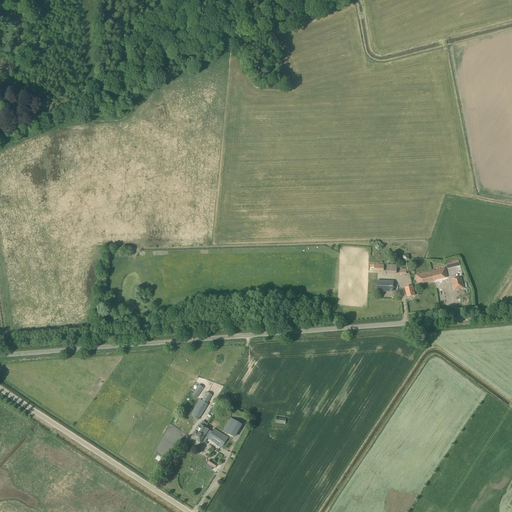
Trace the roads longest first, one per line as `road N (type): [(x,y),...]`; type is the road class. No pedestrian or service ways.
road 1 (unclassified): [(0,356),(511,315)]
road 2 (track): [(196,0),(179,49),(113,108),(0,117)]
road 3 (unclassified): [(188,511),(0,388)]
